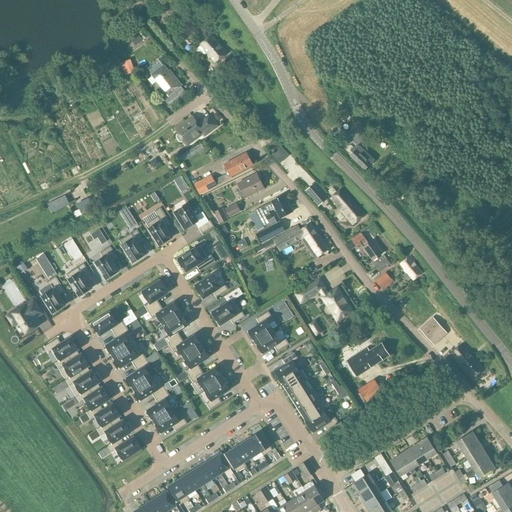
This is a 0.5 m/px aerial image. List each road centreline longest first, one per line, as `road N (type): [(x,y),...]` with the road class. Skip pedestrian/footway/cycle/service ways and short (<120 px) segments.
road 1 (residential): [(465,389),(123,0)]
road 2 (unclassified): [(508,357),(405,230),(310,131),(280,67),(233,0)]
road 3 (residential): [(162,256),(69,313),(165,469)]
road 4 (track): [(0,214),(168,123)]
road 5 (residential): [(162,256),(258,411)]
road 6 (residential): [(465,389),(333,470)]
